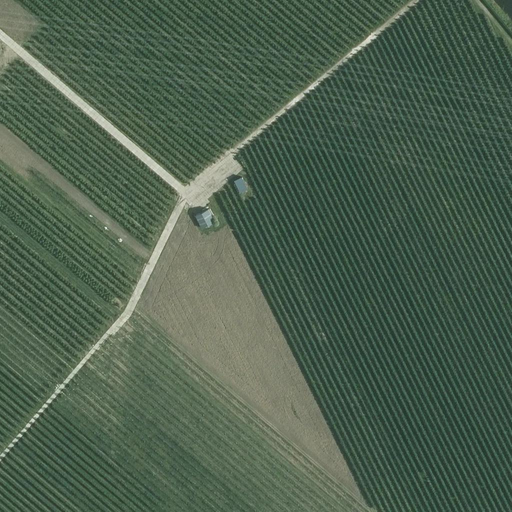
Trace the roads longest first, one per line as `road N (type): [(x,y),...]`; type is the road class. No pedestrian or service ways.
road 1 (track): [(0,36),(186,192),(416,0)]
road 2 (track): [(186,192),(121,321),(0,461)]
